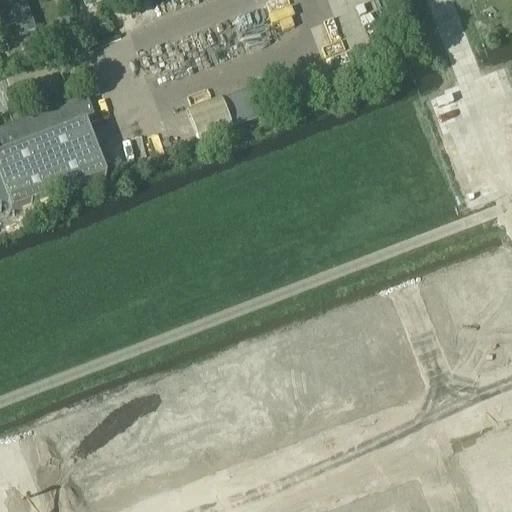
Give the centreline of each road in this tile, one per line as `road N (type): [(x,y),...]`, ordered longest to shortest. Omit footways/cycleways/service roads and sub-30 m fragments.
road 1 (residential): [(203,511),(403,437)]
road 2 (residential): [(403,437),(464,415),(420,301)]
